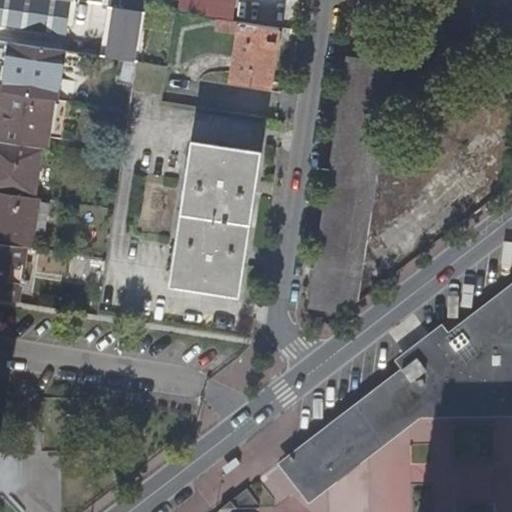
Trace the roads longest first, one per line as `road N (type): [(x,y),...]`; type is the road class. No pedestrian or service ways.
road 1 (residential): [(314,372),(275,323),(275,303),(324,0)]
road 2 (tertiary): [(314,372),(511,223)]
road 3 (tertiary): [(132,511),(314,372)]
